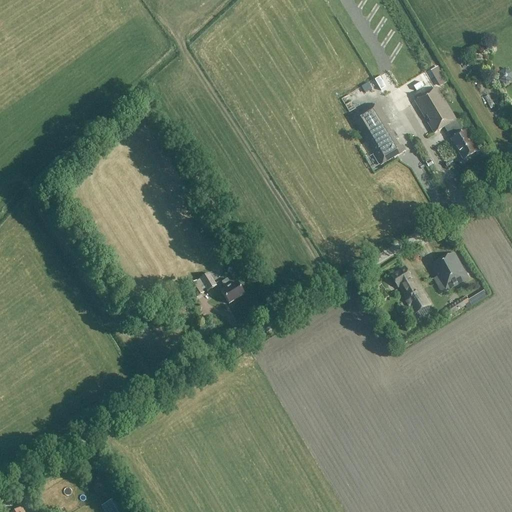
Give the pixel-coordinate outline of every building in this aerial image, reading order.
[(438,68),(431,72),(440,87),(447,83),(442,74),(438,68)] [(444,76),(449,84),(455,80),(450,72),(444,76)] [(382,77),(371,84),(375,89),(385,83),(382,77)] [(456,122),(437,89),(415,102),(425,119),(427,118),(430,123),(428,124),(434,135),(444,129),(449,136),(451,135),(454,139),(451,141),(464,161),(479,152),(467,131),(463,134),(456,122)] [(353,120),(381,167),(406,153),(402,146),(400,148),(395,141),(398,139),(394,132),(391,134),(387,126),(389,125),(378,105),(353,120)] [(400,120),(412,145),(418,142),(406,117),(400,120)] [(455,255),(432,267),(438,279),(435,280),(442,294),(445,293),(468,281),(455,255)] [(393,277),(399,288),(400,287),(410,305),(415,313),(429,305),(414,278),(411,280),(406,270),(393,277)] [(188,286),(196,299),(203,295),(201,292),(205,289),(207,292),(216,287),(208,274),(188,286)] [(227,280),(221,283),(225,290),(221,293),(228,305),(243,296),(236,283),(231,286),(227,280)] [(450,316),(465,306),(470,303),(466,297),(461,300),(447,310),(450,316)] [(101,507),(104,511),(127,511),(119,497),(101,507)]
